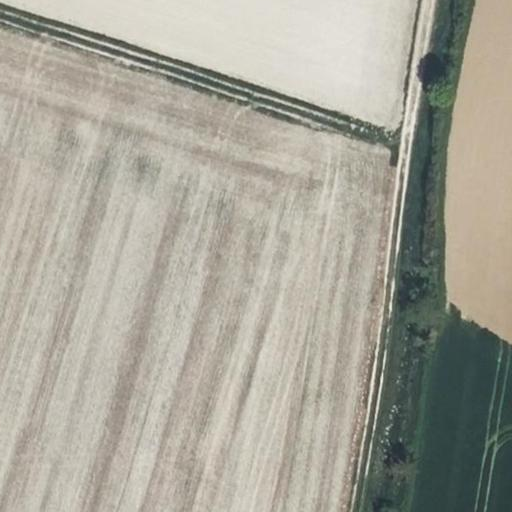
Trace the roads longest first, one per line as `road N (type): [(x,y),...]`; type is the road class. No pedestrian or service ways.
road 1 (track): [(428,0),(347,511)]
road 2 (track): [(406,141),(0,18)]
